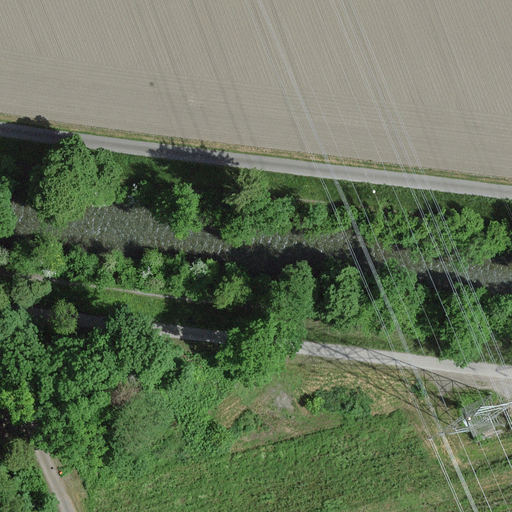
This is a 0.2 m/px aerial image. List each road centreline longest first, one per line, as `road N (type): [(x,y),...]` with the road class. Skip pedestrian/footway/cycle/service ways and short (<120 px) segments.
road 1 (unclassified): [(0,126),(511,194)]
road 2 (track): [(511,374),(0,310)]
road 3 (track): [(0,351),(69,511)]
